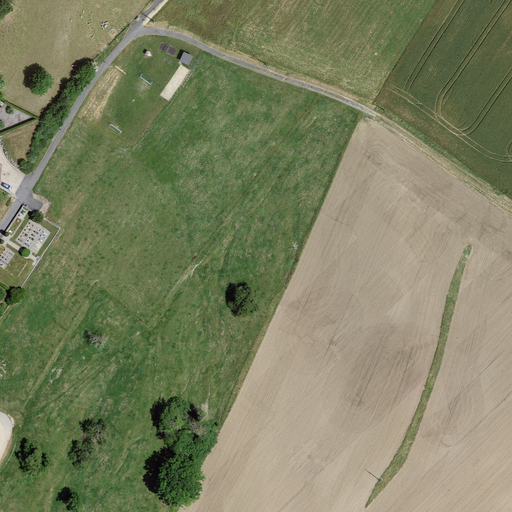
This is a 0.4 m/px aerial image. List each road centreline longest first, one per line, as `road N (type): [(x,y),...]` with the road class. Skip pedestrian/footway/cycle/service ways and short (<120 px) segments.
road 1 (track): [(136,31),(181,37),(381,115)]
road 2 (track): [(1,421),(66,391),(155,320)]
road 3 (track): [(34,172),(90,83),(136,31)]
